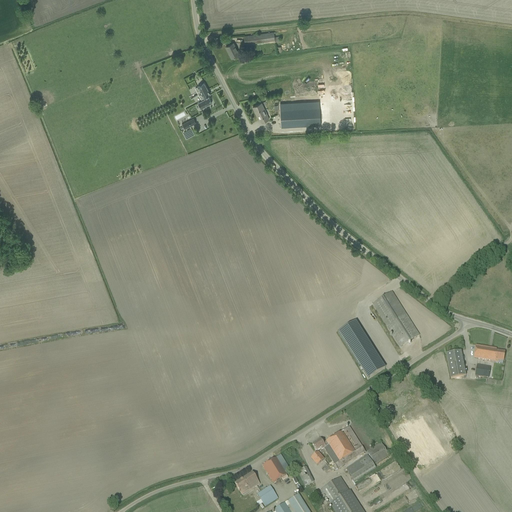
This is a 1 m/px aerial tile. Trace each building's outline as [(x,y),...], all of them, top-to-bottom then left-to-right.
[(279,36),(274,37),(273,33),(244,36),(245,44),(275,40),(275,42),(279,42),(279,36)] [(233,43),(231,44),(226,47),(230,52),(228,53),(231,58),(234,57),(235,57),(235,56),(239,54),(233,43)] [(199,86),(195,88),(197,92),(199,91),(201,94),(199,95),(201,99),(203,98),(204,100),(206,99),(205,97),(210,95),(204,83),(202,84),(201,84),(199,85),(199,86)] [(211,103),(209,98),(206,99),(204,100),(198,104),(198,105),(199,108),(200,107),(201,109),(211,103)] [(300,102),(285,103),(280,104),(281,128),(286,127),(308,126),(317,126),(320,125),(319,108),(300,109),(300,102)] [(267,116),(261,103),(253,107),(255,113),(256,112),(259,119),(260,119),(261,123),(269,119),(267,116)] [(184,129),(196,123),(193,118),(182,124),(184,129)] [(392,292),(372,304),(400,348),(419,335),(392,292)] [(377,356),(355,322),(338,332),(357,366),(358,365),(359,367),(377,356)] [(476,345),(475,350),(473,358),(496,362),(497,360),(503,361),(505,352),(496,351),(496,349),(476,345)] [(446,354),(447,359),(451,378),(465,376),(461,351),(446,354)] [(366,379),(385,368),(377,356),(359,367),(366,379)] [(488,378),(490,367),(476,365),(475,376),(488,378)] [(429,417),(398,435),(415,466),(446,448),(429,417)] [(349,427),(326,442),(330,449),(326,451),(338,471),(366,453),(349,427)] [(330,449),(326,442),(323,444),(320,439),(312,445),(316,451),(321,448),(322,450),(324,448),(326,451),(330,449)] [(381,443),(367,452),(375,464),(389,456),(381,443)] [(311,458),(314,462),(317,465),(324,459),(318,452),(311,458)] [(262,466),(265,470),(273,483),(291,472),(280,455),(262,466)] [(354,482),(375,468),(367,455),(346,469),(354,482)] [(297,472),(300,476),(305,486),(313,482),(306,467),(297,472)] [(252,473),(234,484),(242,495),(260,484),(252,473)] [(320,490),(335,511),(362,511),(340,477),(320,490)] [(257,495),(259,499),(264,507),(278,498),(270,486),(257,495)] [(366,494),(366,499),(370,499),(370,496),(374,496),(374,491),(371,491),(371,494),(366,494)] [(290,505),(294,511),(309,511),(299,494),(288,501),(290,505)] [(294,511),(290,505),(287,507),(284,503),(273,510),(274,511),(294,511)]
